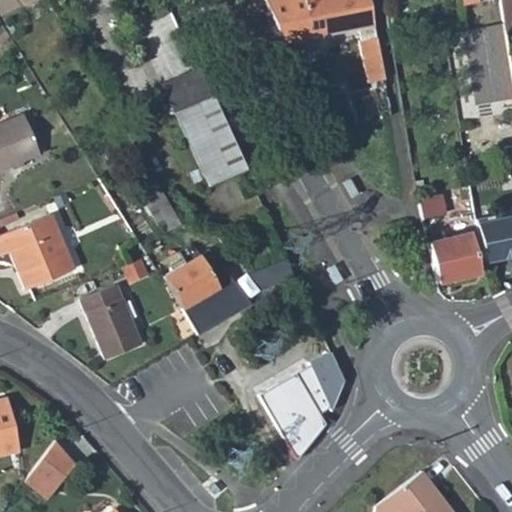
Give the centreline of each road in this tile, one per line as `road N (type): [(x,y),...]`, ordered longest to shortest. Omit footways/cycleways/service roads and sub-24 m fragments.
road 1 (residential): [(233,0),(268,89),(400,328)]
road 2 (residential): [(0,342),(70,388),(186,511)]
road 3 (tertiary): [(282,511),(388,398)]
